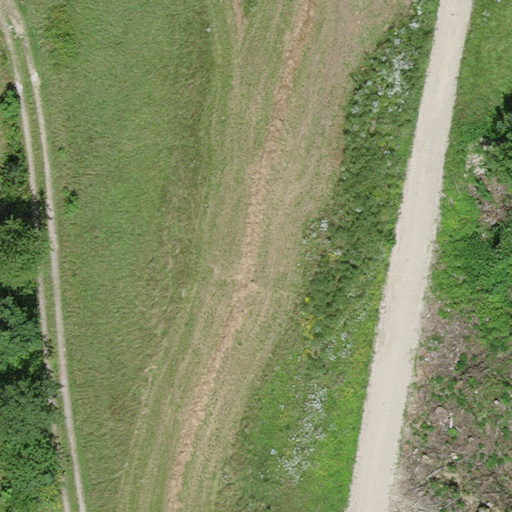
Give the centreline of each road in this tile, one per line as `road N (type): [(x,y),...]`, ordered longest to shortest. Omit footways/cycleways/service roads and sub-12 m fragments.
road 1 (track): [(369,511),(402,398),(437,178),(451,0)]
road 2 (track): [(0,22),(25,147),(67,511)]
